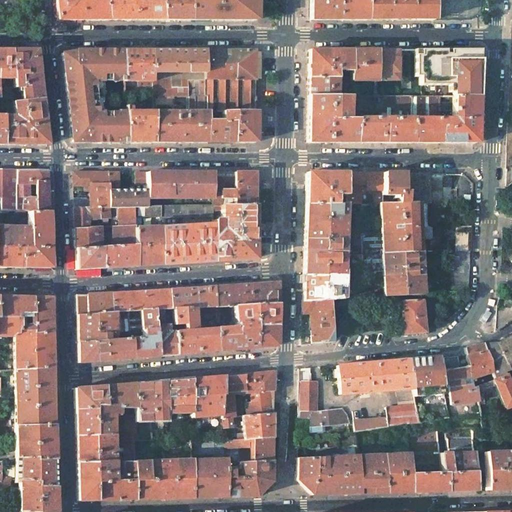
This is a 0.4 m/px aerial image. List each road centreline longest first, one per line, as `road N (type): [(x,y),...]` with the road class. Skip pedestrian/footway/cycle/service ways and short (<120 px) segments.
road 1 (residential): [(45,34),(285,35)]
road 2 (residential): [(283,156),(59,157)]
road 3 (residential): [(63,283),(284,265)]
road 4 (residential): [(285,357),(65,375)]
road 5 (residential): [(281,506),(67,508)]
road 6 (residential): [(285,35),(495,34)]
road 7 (residential): [(491,161),(283,156)]
road 8 (residential): [(468,325),(448,342),(285,357)]
road 9 (residential): [(491,161),(486,279),(468,325)]
road 10 (residential): [(281,506),(420,501)]
road 11 (tertiary): [(67,508),(65,375)]
road 12 (residential): [(495,34),(491,161)]
road 13 (tertiary): [(63,283),(59,157)]
road 14 (tertiary): [(59,157),(45,34)]
road 15 (residential): [(283,156),(285,35)]
